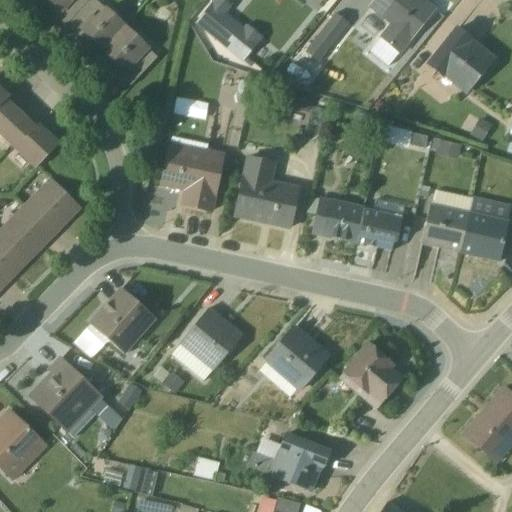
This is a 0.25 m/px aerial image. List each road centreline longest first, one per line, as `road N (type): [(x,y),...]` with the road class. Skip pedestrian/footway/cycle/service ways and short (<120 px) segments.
road 1 (residential): [(473,355),(406,304),(123,249)]
road 2 (residential): [(0,26),(100,128),(117,176),(123,249)]
road 3 (unclassified): [(473,355),(349,511)]
road 4 (track): [(117,176),(143,156),(181,6)]
road 5 (residential): [(123,249),(90,261),(0,348)]
road 6 (track): [(413,430),(504,497),(499,511)]
